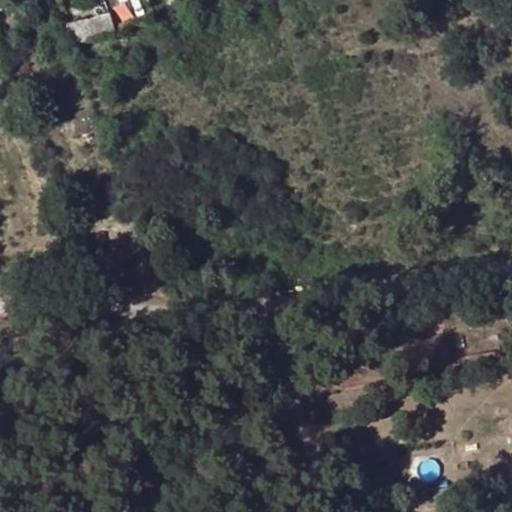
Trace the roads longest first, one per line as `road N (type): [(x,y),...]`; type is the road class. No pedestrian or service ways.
road 1 (unclassified): [(279,305),(148,313),(0,304)]
road 2 (unclassified): [(511,268),(279,305)]
road 3 (unclassified): [(279,305),(321,511)]
